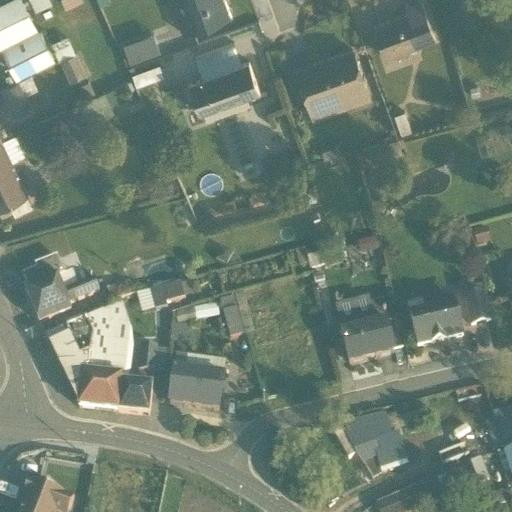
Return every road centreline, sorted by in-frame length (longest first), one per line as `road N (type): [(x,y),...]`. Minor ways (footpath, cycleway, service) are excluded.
road 1 (residential): [(228,475),(257,430),(511,364)]
road 2 (residential): [(228,475),(137,442),(5,424)]
